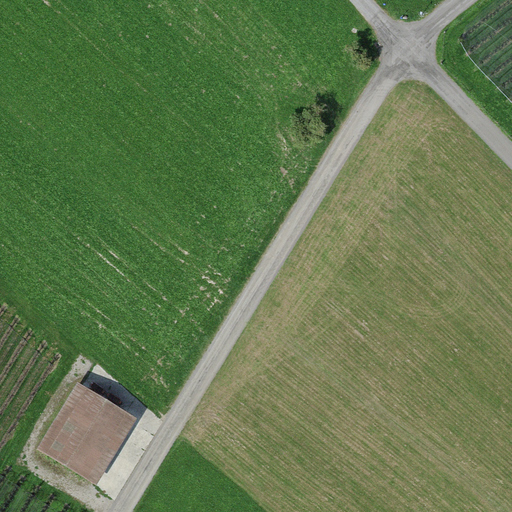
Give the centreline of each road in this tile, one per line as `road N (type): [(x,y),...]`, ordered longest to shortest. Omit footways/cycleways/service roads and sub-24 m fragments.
road 1 (residential): [(119,511),(405,45)]
road 2 (residential): [(405,45),(511,152)]
